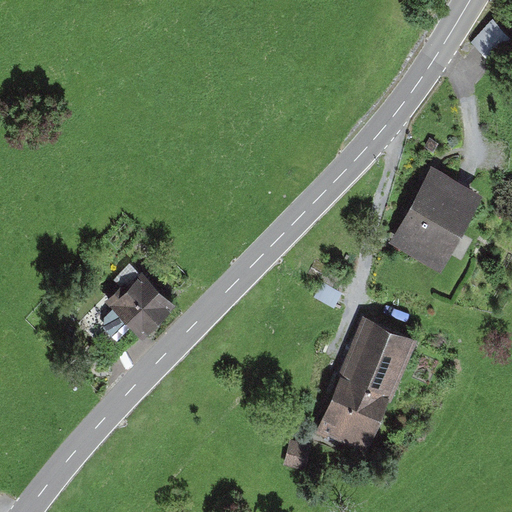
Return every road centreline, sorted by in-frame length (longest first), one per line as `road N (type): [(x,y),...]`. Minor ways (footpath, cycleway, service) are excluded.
road 1 (secondary): [(470,0),(363,152),(156,363),(27,511)]
road 2 (track): [(343,346),(403,103)]
